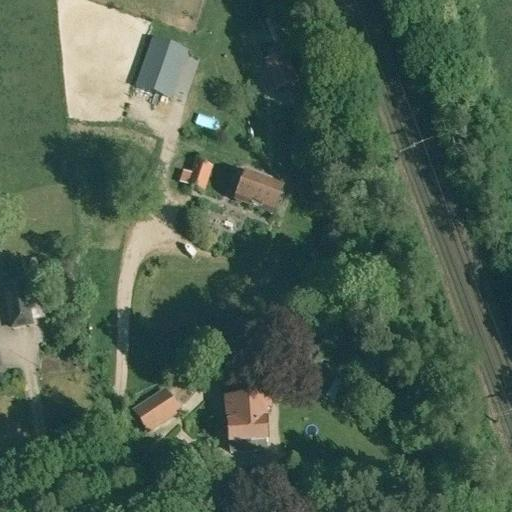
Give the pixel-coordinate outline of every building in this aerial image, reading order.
[(151,31),(167,31),(165,5),(149,6),(151,31)] [(277,91),(297,83),(285,54),(266,61),(277,91)] [(301,104),(289,109),(295,122),(307,116),(301,104)] [(185,185),(204,191),(212,167),(179,156),(171,180),(185,185)] [(234,202),(272,216),(283,189),(244,174),(243,178),(232,174),(226,191),(237,195),(234,202)] [(27,261),(27,262),(29,270),(37,269),(36,261),(35,259),(27,261)] [(3,285),(11,328),(30,324),(22,281),(3,285)] [(222,369),(224,390),(260,387),(259,367),(222,369)] [(147,435),(180,414),(166,392),(165,391),(160,395),(132,413),(147,435)] [(230,444),(231,454),(264,452),(264,441),(263,424),(260,425),(259,413),(268,413),(267,399),(226,402),(229,444),(230,444)]
